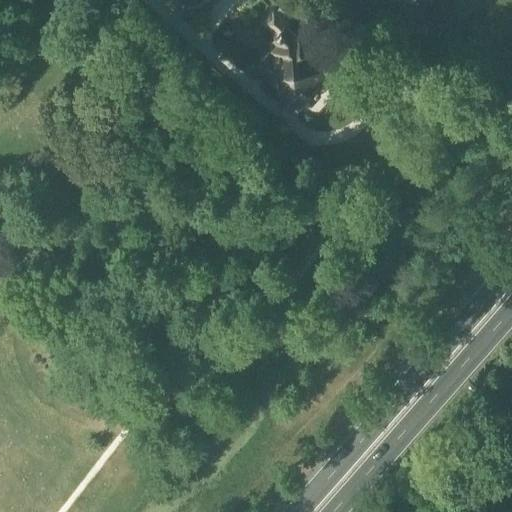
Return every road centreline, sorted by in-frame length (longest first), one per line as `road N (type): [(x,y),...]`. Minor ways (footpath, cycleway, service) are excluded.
road 1 (primary): [(511,267),(295,511)]
road 2 (primary): [(334,511),(511,312)]
